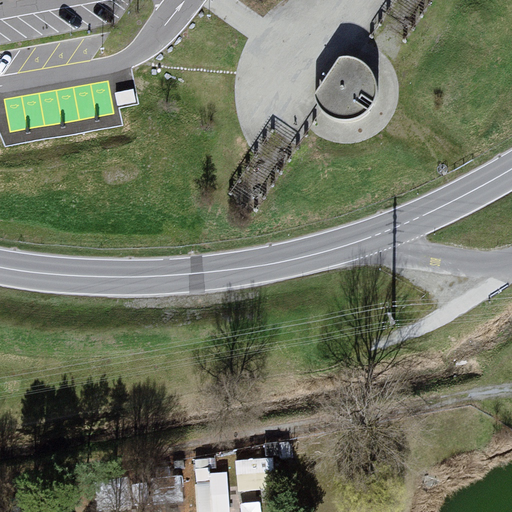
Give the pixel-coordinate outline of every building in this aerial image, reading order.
[(395,0),(381,22),(405,38),(429,0),(395,0)] [(372,112),(377,101),(378,90),(376,79),(369,70),(360,63),(349,60),(338,61),(312,99),(318,110),(325,118),(334,123),(344,125),(354,124),(364,120),(372,112)] [(255,160),(233,194),(257,209),(297,147),(273,132),(255,160)] [(238,485),(274,484),(273,453),(237,454),(238,485)] [(203,511),(231,511),(229,464),(198,466),(199,511),(203,511)] [(242,511),(262,511),(262,496),(242,497),(242,511)]
